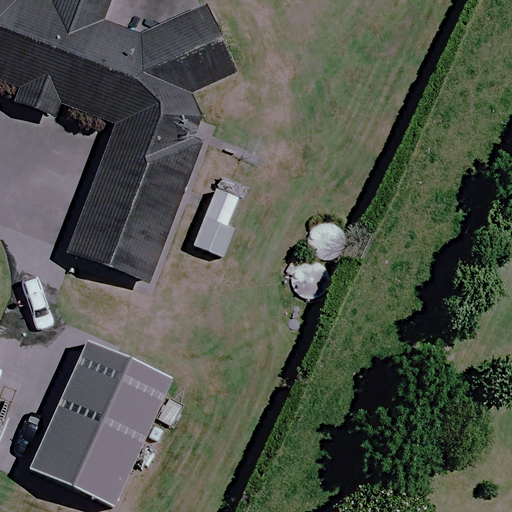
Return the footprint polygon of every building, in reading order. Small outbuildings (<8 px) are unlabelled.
[(74,0),(51,0),(50,1),(42,0),(0,0),(0,84),(16,92),(22,111),(56,120),(66,110),(121,130),(74,258),(145,284),(200,138),(189,99),(228,78),(194,13),(140,41),(102,27),(108,12),(74,0)] [(237,208),(204,196),(183,252),(217,265),(237,208)] [(302,227),(300,230),(299,232),(298,234),(297,237),(296,242),(297,245),(298,249),(299,253),(301,256),(304,259),(307,262),(311,263),(315,265),(319,265),(323,265),(327,264),(330,262),(334,260),(337,257),(339,254),(341,250),(342,246),(342,242),(342,238),(341,234),(339,231),(337,227),(334,225),(331,222),(328,220),(324,219),(320,219),(316,219),(312,220),(308,222),(305,224),(302,227)] [(285,271),(283,275),(282,276),(281,278),(280,282),(279,286),(280,290),(281,294),(282,298),(284,301),(287,304),(291,306),(294,308),(298,309),(302,310),(306,309),(310,308),(314,307),(317,305),(320,302),(322,298),(324,295),(325,291),(325,287),(325,283),(324,279),(322,276),(320,272),(317,269),(314,267),(311,265),(307,264),(303,264),(299,264),(295,265),(291,267),(288,269),(285,271)] [(164,390),(84,356),(32,477),(113,511),(164,390)]
